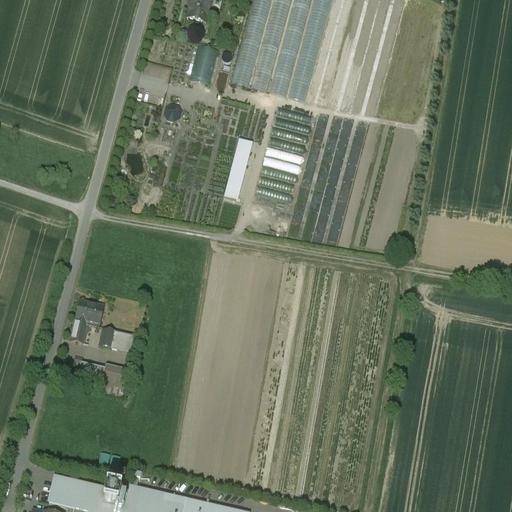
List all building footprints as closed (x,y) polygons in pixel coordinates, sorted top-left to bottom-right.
[(192,0),(187,20),(202,24),(203,18),(207,19),(212,0),(211,0),(192,0)] [(271,0),(254,0),(232,86),(248,90),(271,0)] [(273,0),(250,89),(267,94),(291,0),(273,0)] [(294,0),(270,95),(286,99),(311,0),(294,0)] [(315,0),(289,100),(306,104),(333,0),(315,0)] [(217,55),(197,50),(189,83),(209,88),(217,55)] [(219,81),(228,82),(229,74),(220,72),(219,81)] [(220,117),(229,119),(232,109),(240,111),(241,109),(245,110),(246,106),(224,100),(220,117)] [(171,108),(166,111),(165,117),(168,122),(174,124),(179,121),(181,115),(177,109),(171,108)] [(273,125),(256,205),(290,212),(299,172),(293,171),(294,165),(302,166),(313,117),(278,109),(274,126),(273,125)] [(104,309),(80,304),(75,323),(75,324),(71,343),(83,346),(88,326),(99,329),(104,309)] [(99,348),(134,353),(137,336),(102,330),(99,348)] [(128,372),(80,358),(75,377),(123,391),(128,372)] [(117,477),(122,458),(102,453),(97,473),(117,477)] [(165,493),(59,469),(50,505),(36,502),(33,511),(200,511),(163,504),(165,493)]
